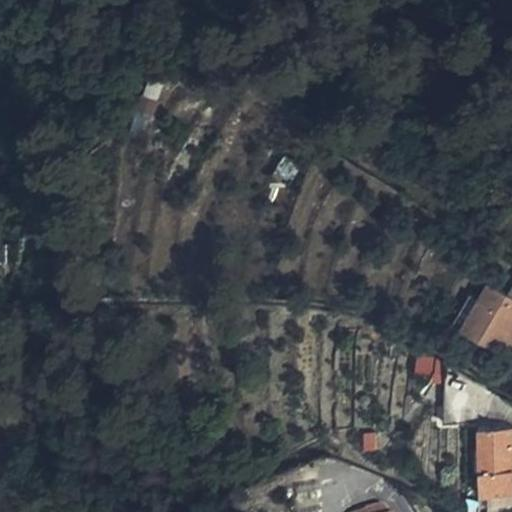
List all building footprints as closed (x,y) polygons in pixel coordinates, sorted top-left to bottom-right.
[(511,291),(491,279),(481,295),(463,326),(511,356),(511,355),(511,291)] [(463,326),(481,295),(472,291),(454,321),(463,326)] [(438,354),(420,353),(418,373),(424,374),(425,364),(438,365),(438,354)] [(438,354),(438,365),(438,376),(447,376),(450,360),(438,354)] [(511,425),(482,425),(482,492),(491,492),(511,490),(511,425)] [(378,447),(378,430),(366,431),(367,447),(378,447)] [(491,492),(482,492),(482,504),(490,504),(491,492)]
